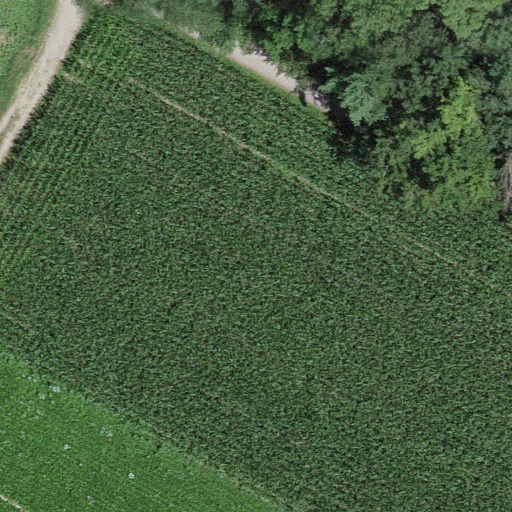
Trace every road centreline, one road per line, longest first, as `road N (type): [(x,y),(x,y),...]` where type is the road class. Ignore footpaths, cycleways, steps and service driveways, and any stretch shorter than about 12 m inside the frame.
road 1 (track): [(148,0),(511,204)]
road 2 (track): [(67,0),(0,118)]
